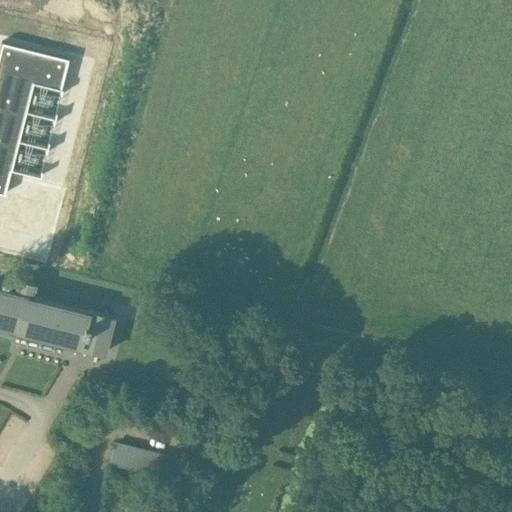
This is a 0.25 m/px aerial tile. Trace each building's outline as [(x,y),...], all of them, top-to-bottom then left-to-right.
[(68,57),(1,40),(0,45),(0,191),(4,193),(10,168),(40,176),(42,170),(41,169),(40,174),(11,167),(18,139),(47,146),(45,151),(46,151),(49,141),(48,140),(47,145),(18,138),(25,110),(54,117),(53,122),(54,122),(56,112),(55,111),(54,116),(26,109),(33,81),(52,86),(61,88),(60,93),(61,93),(62,87),(60,87),(68,57)] [(16,278),(14,290),(0,286),(0,327),(15,332),(15,331),(81,347),(81,348),(105,354),(115,315),(86,308),(86,309),(33,295),(37,283),(16,278)] [(139,313),(162,318),(165,305),(142,299),(139,313)] [(191,424),(184,455),(183,462),(212,468),(214,460),(225,462),(231,435),(221,433),(222,431),(191,424)] [(168,482),(176,455),(122,439),(102,509),(113,511),(121,511),(133,472),(168,482)]
